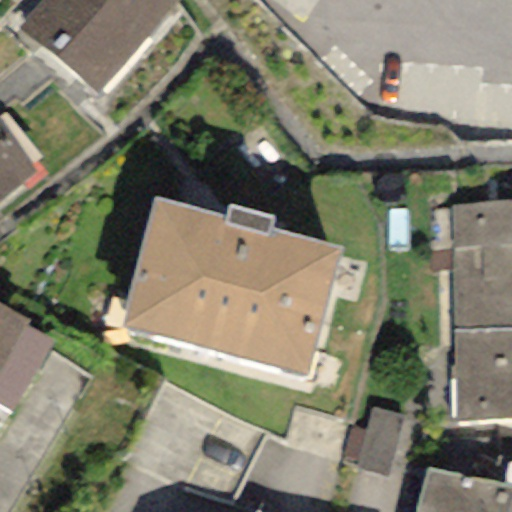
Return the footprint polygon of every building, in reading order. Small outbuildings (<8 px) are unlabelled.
[(180,16),(162,0),(49,0),(16,37),(96,109),(180,16)] [(0,135),(0,209),(37,181),(0,135)] [(511,210),(452,211),(455,426),(495,426),(495,442),(511,441),(511,210)] [(154,214),(120,344),(308,392),(340,265),(268,246),(272,233),(228,222),(226,233),(154,214)] [(30,332),(0,315),(0,410),(13,418),(52,349),(28,335),(30,332)] [(380,413),(364,475),(398,484),(415,423),(380,413)] [(511,511),(511,476),(508,475),(504,496),(429,478),(418,511),(511,511)]
